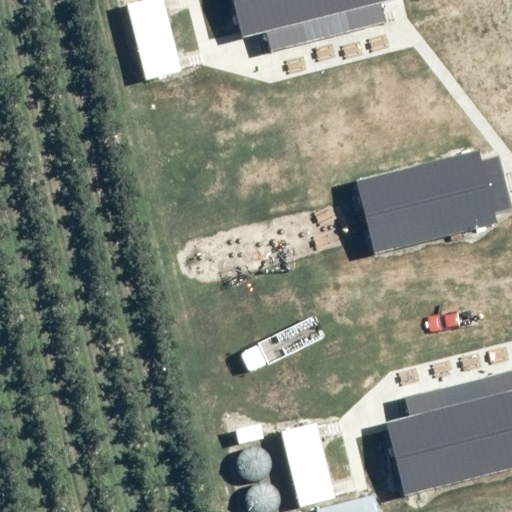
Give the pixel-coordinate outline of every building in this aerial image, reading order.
[(162,0),(135,0),(125,3),(146,81),(182,71),(162,0)] [(409,0),(234,0),(247,49),(410,3),(409,0)] [(483,145),(361,179),(380,255),(504,221),(483,145)] [(511,389),(387,420),(409,495),(511,469),(511,389)] [(319,418),(280,427),(299,506),(338,497),(319,418)]
